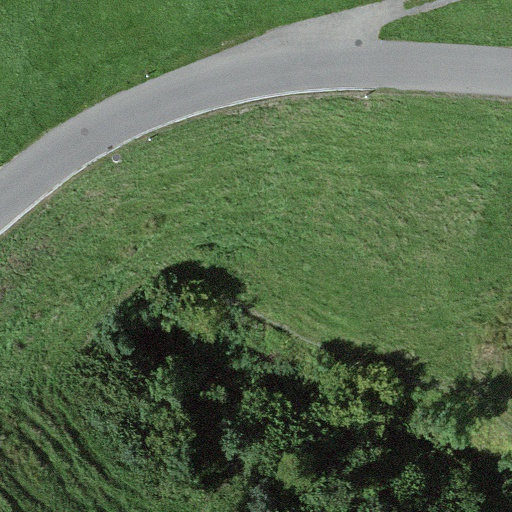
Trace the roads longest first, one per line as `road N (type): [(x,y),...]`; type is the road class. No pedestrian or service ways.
road 1 (tertiary): [(511,73),(369,62),(262,67),(158,99),(57,154),(0,206)]
road 2 (track): [(262,67),(359,18),(417,0)]
